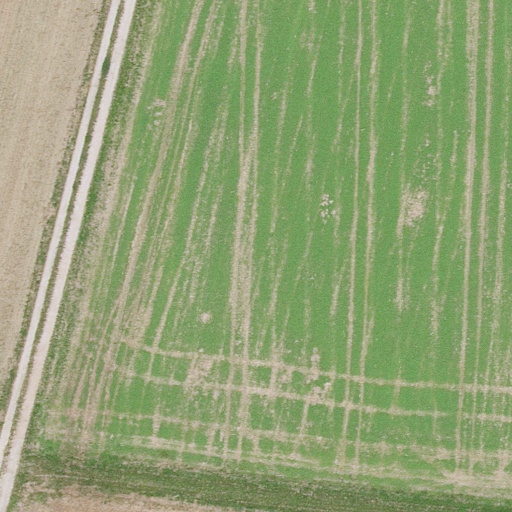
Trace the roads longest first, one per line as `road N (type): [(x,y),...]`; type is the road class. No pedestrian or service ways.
road 1 (track): [(0,476),(125,0)]
road 2 (track): [(3,464),(389,511)]
